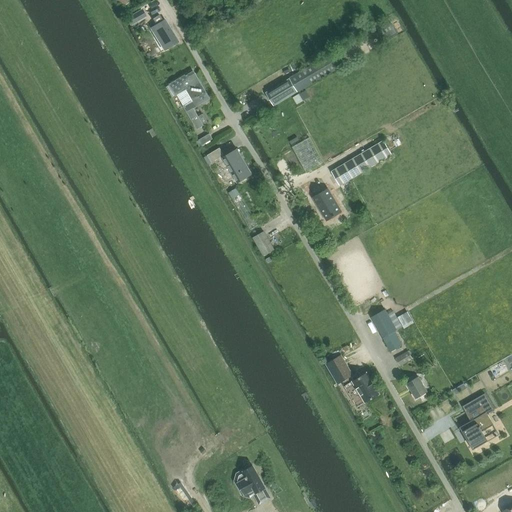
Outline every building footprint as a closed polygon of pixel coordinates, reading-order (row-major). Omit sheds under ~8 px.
[(141,10),(127,18),(131,24),(145,16),(141,10)] [(166,50),(177,43),(165,22),(163,23),(159,16),(152,20),(156,27),(154,29),(166,50)] [(390,20),(378,27),(387,41),(398,34),(390,20)] [(337,69),(329,56),(290,78),(298,92),(337,69)] [(185,75),(169,84),(170,85),(176,95),(176,96),(177,95),(184,106),(197,129),(204,125),(199,117),(194,108),(210,99),(194,71),(186,76),(185,75)] [(290,78),(265,92),(274,107),(298,92),(290,78)] [(305,89),(293,97),(297,104),(310,97),(305,89)] [(199,146),(213,138),(210,133),(196,141),(199,146)] [(392,155),(383,141),(331,171),(340,185),(392,155)] [(220,148),(208,155),(212,162),(224,154),(220,148)] [(237,149),(223,158),(238,182),(252,173),(237,149)] [(236,188),(228,193),(250,230),(258,225),(236,188)] [(327,219),(341,211),(328,189),(314,197),(327,219)] [(263,255),(274,249),(264,232),(253,238),(263,255)] [(386,310),(372,318),(391,351),(402,344),(394,331),(397,329),(402,326),(393,311),(388,314),(386,310)] [(404,327),(413,322),(408,312),(398,317),(404,327)] [(408,351),(395,359),(400,367),(413,359),(408,351)] [(341,355),(326,364),(338,384),(352,376),(353,375),(341,355)] [(366,402),(380,394),(375,386),(376,386),(372,380),(367,372),(353,381),(366,402)] [(407,383),(416,398),(428,391),(419,376),(407,383)] [(464,384),(453,390),(456,395),(467,389),(464,384)] [(468,426),(461,430),(467,440),(469,439),(474,449),(488,441),(483,431),(494,425),(488,414),(495,410),(485,393),(463,406),(471,421),(466,424),(468,426)] [(240,485),(239,486),(242,492),(244,491),(245,494),(248,492),(250,496),(255,494),(260,503),(270,498),(265,488),(266,488),(253,466),(244,471),(247,476),(246,477),(247,479),(239,483),(240,485)]
